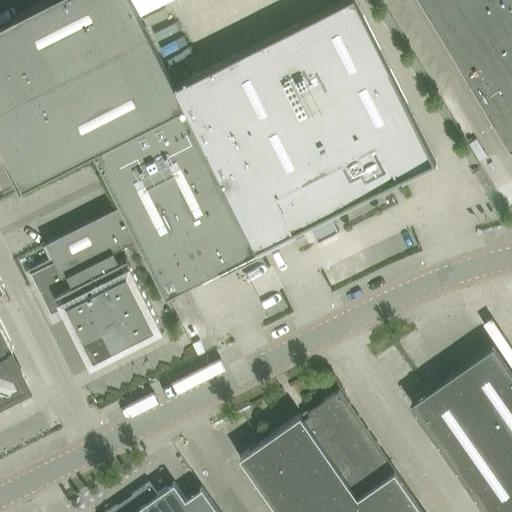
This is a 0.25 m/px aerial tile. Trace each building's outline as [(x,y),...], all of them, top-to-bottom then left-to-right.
[(0,111),(151,36),(132,0),(47,0),(0,24),(0,111)] [(356,0),(342,0),(175,84),(185,104),(258,247),(292,230),(293,232),(310,224),(318,239),(317,240),(318,241),(340,230),(339,229),(338,229),(331,214),(389,184),(388,181),(395,177),(397,180),(401,178),(400,176),(435,158),(436,157),(356,0)] [(511,146),(511,0),(422,0),(510,148),(511,146)] [(185,104),(175,84),(151,36),(0,111),(0,141),(1,141),(23,186),(95,150),(185,104)] [(258,247),(185,104),(95,150),(114,189),(121,203),(138,237),(166,293),(202,275),(204,277),(259,250),(258,247)] [(470,142),(480,159),(488,155),(477,137),(470,142)] [(55,258),(31,270),(52,311),(63,305),(83,345),(92,363),(123,347),(120,342),(129,337),(132,342),(163,327),(154,309),(127,256),(119,260),(114,249),(138,237),(121,203),(46,240),(55,258)] [(0,291),(3,290),(4,289),(4,288),(5,287),(5,286),(4,284),(0,276),(0,400),(17,392),(23,373),(12,351),(12,350),(13,349),(14,348),(14,347),(14,346),(14,345),(0,318),(0,291)] [(511,511),(511,369),(494,343),(448,376),(450,379),(445,382),(443,379),(441,376),(412,396),(428,418),(425,420),(488,511),(511,511)] [(240,455),(279,511),(426,511),(340,388),(309,410),(311,413),(305,417),(301,412),(240,455)] [(120,507),(117,503),(105,511),(221,511),(202,485),(201,486),(186,497),(175,481),(158,492),(150,481),(133,493),(135,496),(120,507)]
